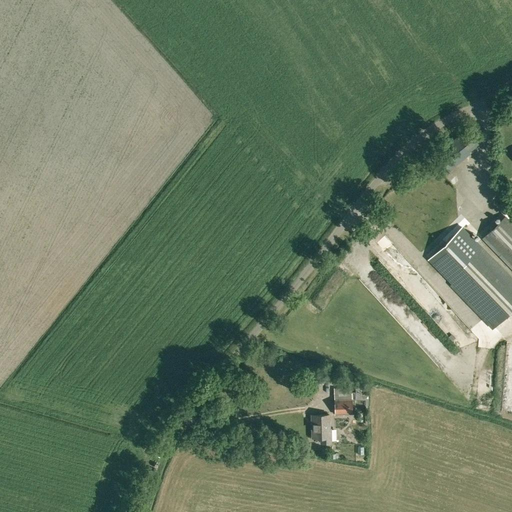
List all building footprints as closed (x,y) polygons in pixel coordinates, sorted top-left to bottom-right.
[(454,165),(453,164),(480,141),(468,127),(441,149),(435,154),(448,170),(454,165)] [(511,223),(505,216),(483,237),(511,266),(511,223)] [(462,227),(429,259),(444,274),(494,326),(511,308),(511,278),(477,242),(462,227)] [(334,388),(334,398),(335,414),(352,413),(351,387),(334,388)] [(321,442),(331,442),(330,428),(329,428),(329,414),(312,415),(312,437),(321,437),(321,442)]
